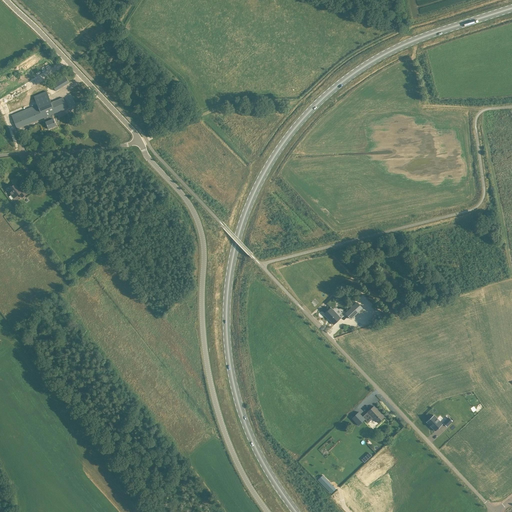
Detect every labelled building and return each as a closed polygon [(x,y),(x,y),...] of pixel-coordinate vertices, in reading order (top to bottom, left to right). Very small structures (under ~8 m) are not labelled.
[(50,82),(53,87),(56,91),(60,88),(55,79),(50,82)] [(11,115),(15,124),(17,128),(44,117),(49,129),(56,125),(54,119),(51,119),(49,115),(67,108),(63,98),(51,103),(47,91),(35,96),(38,104),(11,115)] [(41,183),(49,177),(45,171),(37,177),(41,183)] [(15,184),(7,190),(14,198),(19,194),(22,198),(27,194),(22,187),(19,189),(15,184)] [(357,302),(346,313),(351,319),(363,308),(357,302)] [(334,324),(340,318),(331,308),(324,314),(328,318),(329,319),(334,324)] [(373,417),(378,423),(384,417),(383,417),(379,413),(380,412),(374,406),(368,412),(362,416),(358,412),(351,418),(358,425),(360,424),(365,419),(368,422),(373,417)] [(442,424),(434,415),(426,422),(435,431),(442,424)] [(449,418),(443,423),(447,427),(452,421),(449,418)] [(323,475),(318,480),(331,494),(336,489),(323,475)]
